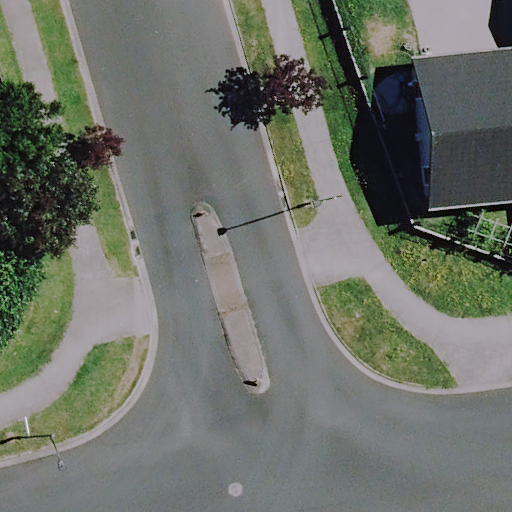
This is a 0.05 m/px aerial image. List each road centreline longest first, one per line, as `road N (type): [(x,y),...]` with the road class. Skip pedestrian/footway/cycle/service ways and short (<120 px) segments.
road 1 (residential): [(295,497),(134,0)]
road 2 (tertiary): [(511,469),(295,497)]
